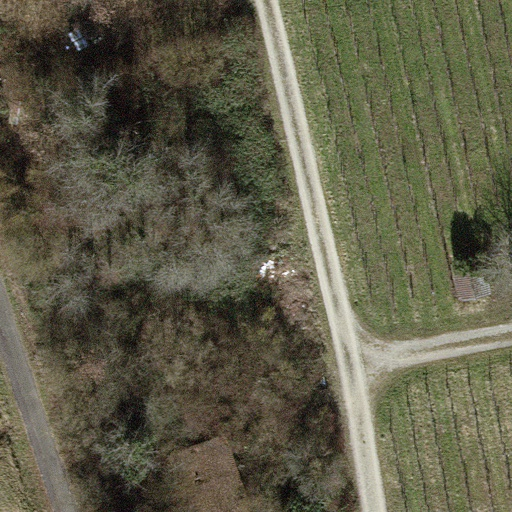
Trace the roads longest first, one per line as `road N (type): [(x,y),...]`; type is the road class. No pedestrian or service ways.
road 1 (track): [(380,511),(364,378),(276,0)]
road 2 (track): [(71,511),(0,282)]
road 3 (track): [(364,378),(511,348)]
